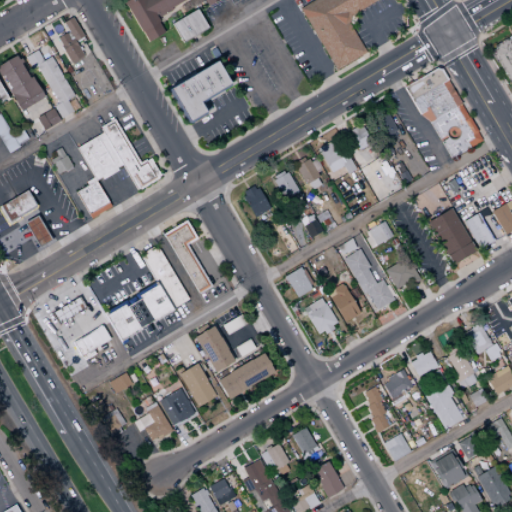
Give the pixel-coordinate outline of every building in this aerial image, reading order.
[(124,2),(126,0),(217,0),(207,6),(203,0),(182,0),(154,17),(163,33),(147,42),(124,2)] [(312,0),(376,0),(350,15),(348,23),(365,52),(335,70),(299,8),(312,0)] [(170,24),(196,9),(207,29),(181,43),(170,24)] [(62,22),(71,17),(83,36),(74,41),(72,38),(62,22)] [(65,33),(56,38),(61,45),(60,46),(70,62),(83,55),(74,41),(72,38),(69,40),(65,33)] [(511,86),(490,50),(494,48),(493,46),(510,35),(511,37),(511,86)] [(23,57),(36,50),(42,60),(49,56),(73,96),(66,100),(72,111),(60,118),(53,106),(57,103),(35,67),(31,69),(23,57)] [(7,90),(10,88),(2,75),(0,75),(0,63),(15,55),(17,59),(20,57),(22,61),(20,63),(28,77),(31,76),(42,96),(19,110),(7,90)] [(168,87),(216,59),(230,82),(199,101),(205,111),(188,121),(168,87)] [(449,158),(439,142),(445,138),(444,135),(437,139),(427,122),(417,114),(402,87),(435,68),(440,69),(446,80),(445,80),(466,117),(467,116),(476,132),(475,132),(480,140),(449,158)] [(58,121),(51,109),(35,118),(42,131),(58,121)] [(372,117),(383,110),(386,114),(374,121),(372,117)] [(374,121),(373,121),(382,138),(385,136),(388,140),(395,136),(393,132),(396,130),(387,114),(386,114),(374,121)] [(0,140),(0,118),(1,118),(18,147),(8,153),(0,140)] [(113,118),(139,162),(144,159),(145,160),(149,158),(160,176),(157,177),(158,178),(139,190),(138,189),(135,190),(120,165),(101,132),(98,127),(113,118)] [(347,135),(350,133),(349,130),(356,126),(358,129),(361,126),(367,135),(364,137),(369,144),(358,151),(353,143),(352,144),(347,135)] [(101,132),(75,148),(92,177),(95,181),(100,178),(101,179),(117,170),(116,168),(120,165),(101,132)] [(316,149),(325,144),(329,142),(331,145),(338,141),(355,169),(347,174),(346,173),(341,165),(330,172),(317,150),(316,149)] [(59,147),(71,166),(57,175),(48,160),(54,157),(51,152),(59,147)] [(294,166),(307,158),(318,176),(316,178),(307,183),(305,184),(294,166)] [(275,179),(273,176),(282,171),(283,173),(275,179)] [(272,180),(275,179),(283,173),(286,172),(298,191),(283,200),(272,180)] [(95,181),(110,207),(90,219),(74,192),(86,185),(84,182),(92,177),(95,181)] [(316,178),(320,185),(311,190),(307,183),(316,178)] [(242,192),(247,189),(252,185),(254,189),(257,188),(260,193),(269,208),(254,218),(242,198),(242,197),(244,196),(242,192)] [(0,205),(26,190),(35,206),(8,222),(0,207),(0,205)] [(503,204),(511,199),(511,200),(511,208),(508,211),(503,204)] [(490,211),(503,203),(503,204),(508,211),(509,213),(511,219),(511,230),(504,235),(504,234),(490,211)] [(313,213),(323,207),(332,222),(322,228),(313,213)] [(426,222),(450,208),(475,250),(452,264),(426,222)] [(305,218),(311,214),(321,231),(310,238),(309,238),(302,226),(308,222),(305,218)] [(36,215),(51,240),(37,248),(22,223),(36,215)] [(462,222),(462,221),(463,221),(472,216),(488,243),(478,249),(462,222)] [(198,294),(161,234),(185,220),(196,238),(185,245),(211,286),(198,294)] [(366,231),(382,221),(391,236),(375,246),(366,231)] [(366,231),(364,232),(367,237),(363,239),(369,249),(375,246),(366,231)] [(341,255),(336,247),(350,238),(355,249),(351,250),(341,255)] [(139,257),(143,254),(142,252),(151,246),(153,248),(155,247),(157,249),(187,299),(171,309),(154,282),(139,257)] [(381,279),(393,300),(385,305),(375,310),(361,287),(359,289),(341,259),(343,258),(352,252),(358,249),(369,267),(366,269),(375,283),(381,279)] [(343,258),(341,255),(351,250),(352,252),(343,258)] [(383,270),(405,257),(419,280),(411,285),(409,281),(401,286),(395,289),(383,270)] [(282,277),(297,268),(299,267),(302,272),(301,273),(311,289),(296,298),(286,282),(285,282),(283,278),(282,277)] [(338,280),(342,286),(343,285),(345,288),(344,289),(359,313),(358,314),(360,317),(350,322),(349,320),(343,323),(323,289),(338,280)] [(154,282),(152,283),(154,286),(137,296),(139,298),(124,306),(123,304),(106,314),(104,312),(102,313),(119,342),(140,329),(139,328),(150,322),(151,323),(171,311),(171,309),(154,282)] [(50,313),(83,293),(90,305),(57,325),(50,313)] [(306,315),(302,309),(319,298),(323,304),(306,315)] [(305,315),(306,315),(323,304),(324,303),(336,322),(331,326),(333,329),(324,335),(322,331),(317,334),(305,315)] [(220,326),(240,314),(246,324),(226,336),(220,326)] [(462,333),(468,330),(470,328),(470,327),(471,327),(477,323),(490,345),(475,355),(462,333)] [(71,343),(100,325),(109,339),(98,346),(94,348),(92,350),(80,357),(71,343)] [(193,337),(200,333),(199,332),(204,329),(205,330),(212,326),(219,338),(220,337),(226,349),(233,361),(226,365),(226,366),(221,369),(221,368),(214,373),(193,337)] [(233,347),(248,339),(254,349),(239,357),(233,347)] [(160,351),(171,344),(182,361),(170,368),(160,351)] [(491,345),(496,355),(487,360),(482,350),(491,345)] [(446,356),(444,353),(454,347),(456,350),(446,356)] [(460,389),(451,375),(455,373),(445,358),(445,357),(446,356),(456,350),(458,349),(466,363),(470,361),(476,371),(471,374),(475,382),(467,387),(466,386),(460,389)] [(92,350),(95,354),(83,362),(80,357),(92,350)] [(408,363),(414,359),(413,356),(420,353),(421,355),(427,351),(436,367),(417,378),(408,363)] [(216,381),(227,374),(227,373),(250,359),(250,360),(262,353),(266,360),(267,360),(270,365),(269,365),(273,372),(261,380),(261,379),(239,392),(239,393),(227,400),(216,381)] [(215,396),(196,408),(176,374),(195,363),(215,396)] [(505,366),(511,376),(511,385),(503,391),(496,395),(486,378),(505,366)] [(382,385),(387,382),(385,379),(401,369),(401,370),(405,376),(406,375),(409,379),(407,380),(411,387),(390,399),(382,386),(382,385)] [(437,369),(443,379),(432,386),(426,376),(437,369)] [(106,382),(123,372),(131,385),(114,395),(106,382)] [(127,376),(132,373),(136,380),(134,381),(134,382),(133,382),(131,383),(127,376)] [(422,396),(442,384),(444,386),(446,385),(451,393),(449,395),(450,397),(448,398),(460,418),(442,429),(422,396)] [(375,434),(372,428),(371,427),(372,426),(369,420),(371,419),(368,415),(368,413),(369,413),(365,406),(367,405),(365,401),(364,400),(366,399),(362,393),(373,387),(374,386),(377,390),(375,391),(376,393),(377,392),(379,394),(378,395),(380,399),(377,401),(378,403),(379,402),(380,404),(379,405),(380,406),(381,406),(382,408),(381,408),(384,413),(380,415),(387,427),(375,434)] [(171,426),(156,401),(178,389),(185,400),(186,400),(188,404),(187,404),(193,414),(178,422),(177,422),(171,426)] [(467,396),(479,389),(485,401),(473,408),(467,396)] [(87,406),(99,399),(106,411),(94,418),(87,406)] [(142,428),(152,422),(145,411),(155,405),(171,431),(161,437),(160,435),(149,441),(142,428)] [(98,419),(114,408),(124,424),(118,427),(121,432),(110,439),(98,419)] [(511,446),(505,450),(497,435),(488,441),(481,428),(499,418),(511,441),(511,446)] [(300,455),(315,446),(314,445),(303,427),(289,436),(300,454),(300,455)] [(381,444),(398,434),(409,451),(409,452),(392,462),(391,461),(381,444)] [(456,444),(467,437),(477,453),(465,460),(456,444)] [(315,446),(314,445),(318,443),(324,453),(324,454),(304,466),(298,455),(300,454),(300,455),(315,446)] [(271,472),(269,467),(266,469),(258,455),(264,451),(270,448),(276,444),(287,462),(271,472)] [(427,463),(433,459),(434,461),(449,453),(452,457),(454,456),(466,476),(443,490),(427,463)] [(253,489),(246,478),(241,469),(244,467),(252,462),(257,459),(269,481),(267,482),(267,481),(253,489)] [(252,462),(250,459),(242,464),(244,467),(252,462)] [(325,498),(319,488),(320,487),(310,471),(326,462),(342,488),(325,498)] [(475,477),(470,469),(476,465),(481,473),(475,477)] [(474,477),(475,477),(481,473),(493,466),(508,494),(506,495),(508,499),(501,504),(495,507),(493,503),(490,505),(474,477)] [(253,490),(247,494),(240,481),(246,478),(253,489),(253,490)] [(207,487),(221,479),(227,490),(228,492),(214,500),(207,487)] [(262,511),(270,507),(266,499),(260,502),(253,490),(253,489),(267,481),(267,482),(269,481),(270,481),(287,511),(262,511)] [(295,491),(306,484),(317,501),(298,511),(292,511),(287,503),(298,496),(295,491)] [(446,494),(449,492),(448,491),(460,484),(462,488),(467,485),(469,487),(471,486),(480,501),(472,505),(476,511),(459,511),(453,501),(451,502),(448,498),(446,494)] [(198,511),(188,496),(201,488),(202,491),(204,489),(207,495),(205,496),(215,511),(198,511)] [(227,490),(229,489),(234,497),(217,506),(214,500),(228,492),(227,490)] [(224,504),(230,501),(234,507),(234,509),(229,511),(228,511),(224,504)]
